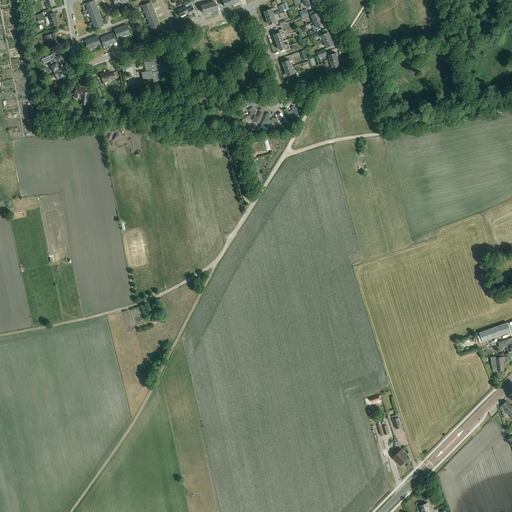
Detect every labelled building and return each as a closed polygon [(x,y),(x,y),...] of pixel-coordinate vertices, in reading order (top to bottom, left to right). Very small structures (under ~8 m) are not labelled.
[(88,10),(97,7),(94,0),(85,4),(88,10)] [(144,12),(153,8),(151,2),(142,6),(144,12)] [(208,4),(210,11),(217,9),(215,2),(208,4)] [(289,9),(287,3),(278,6),(281,12),(289,9)] [(203,13),(210,11),(208,4),(201,6),(203,13)] [(90,17),(99,13),(97,7),(88,10),(90,17)] [(195,12),(192,7),(187,10),(185,7),(177,11),(180,17),(188,13),(189,15),(195,12)] [(147,18),(156,15),(153,8),(144,12),(147,18)] [(267,18),(274,16),(271,9),(264,11),(267,18)] [(311,20),(313,22),(321,18),(318,12),(311,16),(313,19),(311,20)] [(45,19),(42,13),(36,15),(38,21),(45,19)] [(52,27),(58,25),(54,13),(47,15),(52,27)] [(92,23),(102,19),(99,13),(90,17),(92,23)] [(149,24),(158,21),(156,15),(147,18),(149,24)] [(274,16),(267,18),(269,25),(276,22),(274,16)] [(321,18),(313,22),(314,25),(312,26),(314,29),(317,28),(324,24),(321,18)] [(102,19),(92,23),(95,29),(104,26),(102,19)] [(158,21),(149,24),(151,31),(161,27),(158,21)] [(120,27),(124,36),(130,34),(127,25),(120,27)] [(117,39),(124,36),(120,27),(114,30),(117,39)] [(274,34),(277,43),(283,41),(281,35),(284,34),(283,29),(279,30),(280,32),(274,34)] [(322,42),(331,38),(328,32),(321,36),(322,39),(321,40),(322,42)] [(48,47),(58,43),(55,33),(44,36),(48,47)] [(107,36),(110,45),(116,42),(113,33),(107,36)] [(91,38),(94,47),(101,45),(98,36),(91,38)] [(104,47),(110,45),(107,36),(100,38),(104,47)] [(88,50),(94,47),(91,38),(84,41),(88,50)] [(331,38),(322,42),(323,45),(325,44),(326,46),(327,48),(334,44),(331,38)] [(285,45),(283,41),(277,43),(279,50),(285,48),(286,49),(290,48),(288,44),(285,45)] [(329,62),(337,59),(336,53),(329,55),(330,59),(324,60),(325,63),(329,62)] [(54,54),(42,59),(41,60),(42,64),(44,63),(44,64),(50,61),(51,64),(52,64),(53,65),(50,66),(57,80),(66,76),(60,65),(65,63),(61,54),(55,57),(54,54)] [(162,70),(169,69),(168,59),(160,61),(160,59),(144,62),(146,71),(142,72),(143,80),(153,79),(153,82),(161,81),(160,71),(162,71),(162,70)] [(331,64),(332,66),(332,68),(340,66),(337,59),(329,62),(330,65),(331,64)] [(285,69),(292,67),(290,60),(283,62),(285,69)] [(292,67),(285,69),(287,76),(294,74),(292,67)] [(116,78),(114,73),(111,74),(110,71),(101,75),(103,81),(104,83),(108,82),(107,80),(111,78),(112,80),(116,78)] [(80,86),(80,87),(76,87),(75,94),(75,98),(79,98),(79,100),(82,100),(81,105),(88,105),(90,93),(85,93),(86,86),(80,86)] [(298,116),(294,110),(290,113),(288,109),(285,112),(291,121),(298,116)] [(258,124),(263,114),(260,112),(258,117),(255,115),(253,121),(258,124)] [(268,119),(270,115),(267,113),(262,124),(265,126),(266,122),(270,124),(271,120),(268,119)] [(289,122),(283,113),(280,115),(281,116),(278,118),(279,121),(281,124),(285,122),(286,124),(289,122)] [(480,335),(483,342),(511,332),(507,323),(479,333),(480,335)] [(508,340),(499,342),(499,348),(503,348),(503,347),(506,346),(507,351),(509,351),(509,352),(511,351),(511,337),(507,340),(508,340)] [(496,358),(496,364),(491,364),(493,371),(504,370),(503,361),(505,361),(504,357),(496,358)] [(380,397),(382,403),(385,402),(382,393),(372,396),(373,399),(380,397)] [(511,418),(511,417),(511,406),(511,407),(506,401),(500,407),(503,411),(504,409),(505,410),(504,410),(507,413),(508,413),(510,415),(510,416),(511,418)] [(396,429),(402,427),(399,418),(393,420),(396,429)] [(395,452),(405,462),(409,458),(401,449),(400,450),(398,449),(395,452)] [(400,466),(405,462),(395,452),(392,454),(394,456),(392,457),(400,466)] [(431,511),(431,510),(430,511),(427,503),(420,506),(422,511),(421,511),(420,511),(431,511)]
